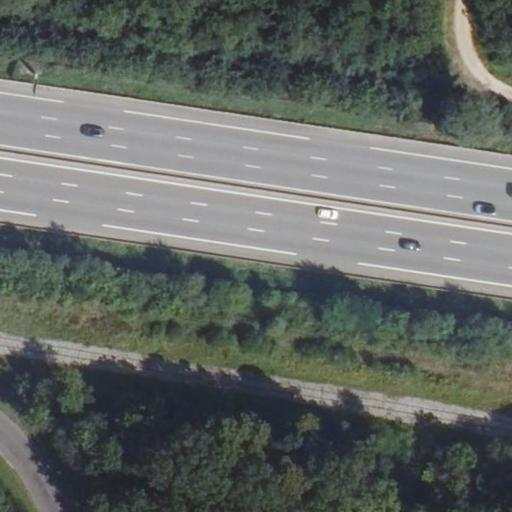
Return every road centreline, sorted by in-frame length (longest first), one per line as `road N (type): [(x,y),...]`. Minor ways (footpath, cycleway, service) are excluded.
road 1 (trunk): [(511,187),(0,110)]
road 2 (trunk): [(0,188),(511,264)]
road 3 (track): [(511,90),(481,85),(462,58),(464,0)]
